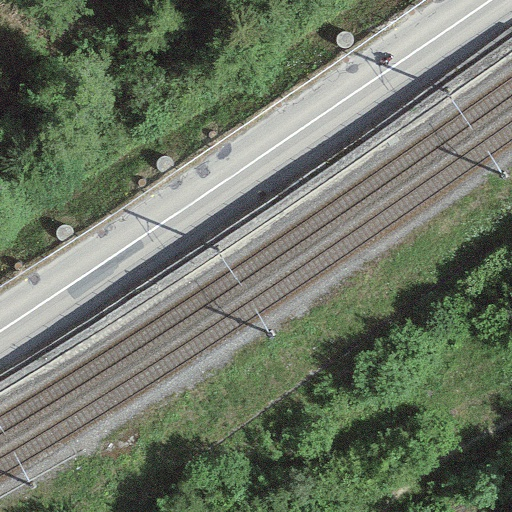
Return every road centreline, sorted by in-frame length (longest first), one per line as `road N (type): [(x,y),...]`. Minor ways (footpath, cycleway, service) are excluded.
road 1 (primary): [(0,331),(491,0)]
road 2 (track): [(405,511),(443,473),(511,434)]
